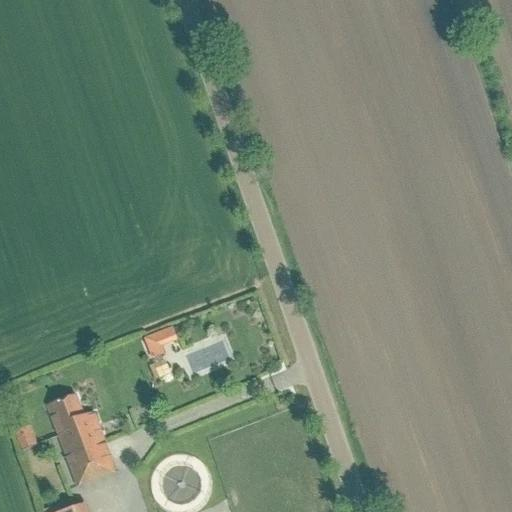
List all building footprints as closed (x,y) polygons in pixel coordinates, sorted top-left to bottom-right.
[(143,339),(152,360),(165,355),(162,347),(176,341),(171,327),(143,339)] [(238,331),(203,348),(212,368),(247,351),(238,331)] [(78,487),(117,472),(94,413),(84,417),(76,396),(47,407),(78,487)] [(50,416),(36,418),(40,442),(54,440),(50,416)] [(13,433),(20,451),(36,445),(29,427),(13,433)] [(209,474),(191,475),(193,493),(210,492),(209,474)]
